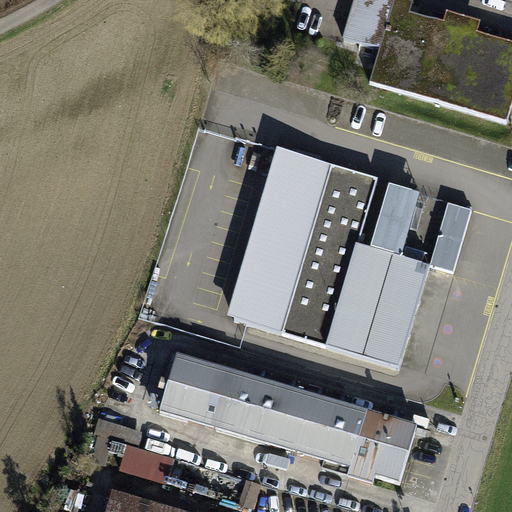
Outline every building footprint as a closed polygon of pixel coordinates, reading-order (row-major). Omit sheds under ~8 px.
[(357,0),(346,41),(382,52),(397,1),(392,0),(357,0)] [(382,52),(372,84),(507,124),(511,108),(511,46),(478,36),(481,26),(447,16),(444,27),(410,17),(414,6),(405,4),(397,1),(382,52)] [(363,179),(279,154),(228,320),(329,350),(360,249),(379,184),(363,179)] [(393,191),(374,253),(404,262),(423,200),(393,191)] [(471,214),(449,208),(432,269),(454,276),(471,214)] [(329,350),(400,372),(432,271),(404,262),(374,253),(360,249),(329,350)] [(172,390),(164,417),(402,488),(418,432),(181,361),(172,390)] [(104,466),(174,480),(179,457),(144,450),(148,430),(113,423),(104,466)] [(163,511),(118,499),(114,511),(163,511)]
